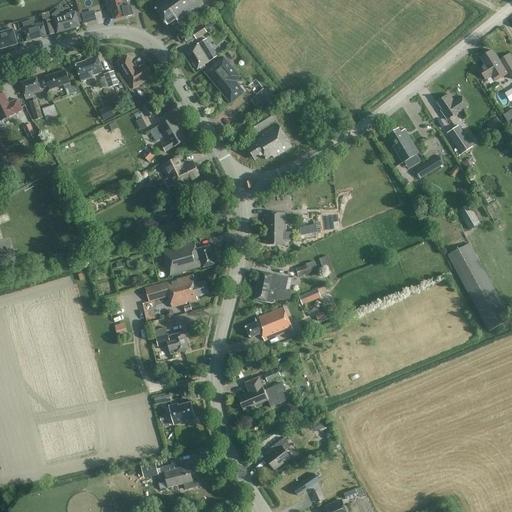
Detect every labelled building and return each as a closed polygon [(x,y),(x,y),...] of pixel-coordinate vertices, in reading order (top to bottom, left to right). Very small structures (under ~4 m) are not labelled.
[(106,0),(109,9),(111,8),(114,20),(125,17),(134,15),(131,6),(129,6),(127,0),(106,0)] [(165,0),(155,7),(167,25),(176,19),(178,21),(191,12),(192,12),(203,4),(199,0),(165,0)] [(76,12),(61,16),(58,9),(52,15),(57,33),(80,27),(76,12)] [(82,13),(85,23),(97,20),(95,10),(82,13)] [(44,22),(35,25),(33,19),(22,22),(24,28),(27,41),(55,33),(51,20),(48,12),(42,14),(44,22)] [(202,25),(192,32),(197,40),(207,33),(202,25)] [(0,49),(17,44),(13,29),(0,33),(0,49)] [(212,47),(207,39),(186,52),(198,69),(210,61),(218,56),(212,47)] [(228,52),(232,57),(239,52),(235,47),(228,52)] [(493,76),(496,81),(509,73),(511,71),(511,57),(510,54),(500,60),(496,54),(495,55),(492,50),(480,58),(485,65),(479,69),(486,80),(493,76)] [(127,56),(117,62),(133,89),(147,81),(146,79),(150,77),(143,65),(138,68),(137,66),(134,67),(127,56)] [(103,72),(98,57),(86,60),(87,61),(76,65),(82,82),(93,78),(93,76),(103,72)] [(231,103),(244,93),(234,81),(240,77),(224,58),(219,62),(206,73),(231,103)] [(70,83),(66,70),(45,77),(49,90),(64,85),(70,83)] [(119,85),(115,71),(105,74),(109,88),(119,85)] [(21,83),(27,100),(42,94),(37,78),(21,83)] [(72,87),(65,89),(67,96),(76,93),(74,86),(72,87)] [(17,99),(9,104),(4,93),(0,95),(0,119),(1,121),(14,115),(14,114),(23,110),(17,99)] [(454,102),(449,94),(437,102),(444,112),(442,113),(447,120),(461,111),(469,105),(463,97),(454,102)] [(145,103),(142,98),(140,98),(135,101),(139,107),(145,103)] [(29,103),(34,120),(43,117),(38,100),(29,103)] [(154,112),(147,104),(142,109),(149,117),(154,112)] [(43,109),(47,121),(58,117),(54,105),(43,109)] [(105,116),(108,122),(118,116),(115,110),(105,116)] [(252,124),(257,132),(276,121),(270,112),(252,124)] [(145,130),(152,126),(147,117),(139,121),(145,130)] [(181,129),(173,117),(159,126),(169,142),(162,146),(165,152),(173,148),(185,141),(179,130),(181,129)] [(503,127),(497,118),(487,124),(493,134),(503,127)] [(118,129),(115,123),(110,125),(112,131),(118,129)] [(36,135),(31,124),(24,127),(29,138),(36,135)] [(292,147),(278,124),(262,134),(264,137),(255,142),(256,143),(248,148),(249,149),(248,151),(250,154),(252,154),(255,160),(263,155),(267,161),(273,157),(274,159),(292,147)] [(466,136),(459,126),(448,133),(462,154),(473,147),(473,146),(475,144),(469,135),(466,136)] [(163,138),(157,127),(150,131),(156,142),(163,138)] [(401,132),(399,129),(389,135),(395,146),(393,147),(403,163),(419,153),(405,130),(401,132)] [(150,162),(156,155),(151,150),(144,157),(150,162)] [(439,156),(415,170),(420,179),(444,164),(439,156)] [(178,158),(162,165),(168,179),(169,178),(173,186),(172,187),(174,192),(185,187),(190,184),(189,182),(200,177),(193,162),(182,167),(178,158)] [(463,164),(467,172),(474,168),(470,160),(463,164)] [(452,171),(457,174),(461,169),(456,165),(452,171)] [(459,210),(470,230),(481,224),(470,204),(459,210)] [(284,229),(285,229),(285,213),(265,213),(265,233),(269,233),(269,245),(284,245),(284,229)] [(146,228),(143,221),(137,224),(140,231),(146,228)] [(179,235),(176,222),(152,228),(156,241),(179,235)] [(296,244),(319,239),(317,226),(307,228),(303,229),(293,231),(296,244)] [(210,246),(197,250),(194,242),(163,251),(170,276),(200,267),(200,266),(203,266),(204,268),(215,264),(210,246)] [(511,320),(469,244),(448,255),(489,331),(511,320)] [(328,256),(319,259),(324,273),(327,272),(333,269),(328,256)] [(317,271),(314,261),(306,264),(306,265),(296,269),(299,277),(317,271)] [(333,269),(327,272),(330,280),(336,278),(333,269)] [(272,274),(261,272),(255,300),(272,303),(274,303),(274,300),(290,299),(289,290),(286,290),(288,278),(272,274)] [(205,282),(196,284),(194,275),(146,289),(149,302),(169,297),(172,308),(187,304),(186,303),(198,300),(197,297),(209,294),(205,282)] [(321,298),(318,289),(299,296),(303,305),(321,298)] [(110,300),(102,302),(105,314),(113,311),(110,300)] [(261,333),(265,342),(293,330),(284,307),(256,319),(257,322),(246,327),(251,338),(261,333)] [(115,325),(119,340),(129,337),(125,323),(115,325)] [(167,335),(165,328),(154,331),(158,347),(168,344),(171,355),(189,350),(185,333),(169,337),(168,335),(167,335)] [(265,375),(268,382),(281,376),(278,369),(265,375)] [(269,400),(265,391),(259,378),(246,383),(250,393),(238,397),(244,411),(268,401),(269,400)] [(271,407),(286,401),(283,393),(286,392),(282,383),(265,391),(269,400),(268,401),(271,407)] [(171,401),(170,395),(155,398),(156,404),(171,401)] [(293,402),(286,405),(289,412),(296,410),(293,402)] [(195,418),(191,403),(178,406),(178,404),(170,406),(175,425),(187,422),(187,420),(195,418)] [(315,423),(319,431),(328,426),(324,418),(315,423)] [(329,440),(335,453),(342,450),(336,437),(329,440)] [(291,447),(284,438),(274,446),(278,451),(266,459),(274,470),(290,458),(285,451),(291,447)] [(141,466),(145,479),(159,475),(156,462),(141,466)] [(198,486),(196,479),(192,480),(189,467),(177,470),(176,464),(170,465),(161,467),(163,474),(165,473),(169,488),(184,484),(186,489),(198,486)] [(293,489),(298,496),(317,483),(312,476),(293,489)] [(358,495),(359,496),(364,494),(361,487),(355,489),(358,495)] [(355,490),(344,494),(346,500),(357,495),(355,490)] [(345,511),(341,501),(325,508),(327,511),(345,511)]
